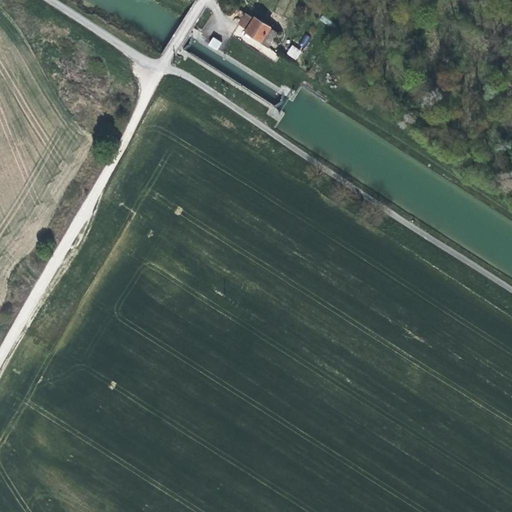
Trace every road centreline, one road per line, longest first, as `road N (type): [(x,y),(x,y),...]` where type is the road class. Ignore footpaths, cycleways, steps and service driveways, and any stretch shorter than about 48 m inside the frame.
road 1 (track): [(159,67),(0,357)]
road 2 (track): [(306,75),(511,206)]
road 3 (track): [(201,0),(306,75),(344,0)]
road 4 (track): [(412,0),(485,56),(511,66)]
